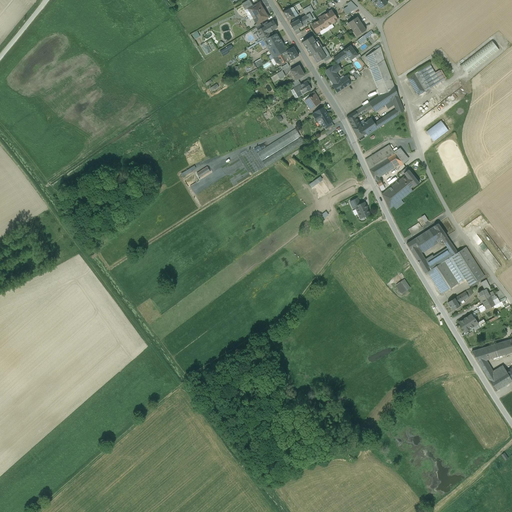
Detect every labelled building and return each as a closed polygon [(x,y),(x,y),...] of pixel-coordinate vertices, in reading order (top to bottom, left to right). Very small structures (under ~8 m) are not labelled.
[(249,0),(248,0),(241,4),(245,10),(253,6),(249,0)] [(372,0),(374,3),(373,4),(376,8),(379,6),(380,9),(387,4),(384,0),(372,0)] [(351,1),(346,4),(348,6),(343,9),(347,14),(357,8),(351,1)] [(259,3),(257,4),(256,4),(255,4),(255,5),(250,8),(254,15),(253,16),(257,24),(259,23),(268,17),(259,3)] [(294,6),(283,12),(288,21),(295,17),(299,14),(297,11),(294,6)] [(310,6),(302,10),(306,16),(309,14),(313,11),(310,6)] [(322,18),(311,25),(317,33),(337,20),(331,11),(322,16),(322,18)] [(306,16),(290,24),(294,31),(298,28),(313,20),(309,14),(306,16)] [(366,30),(357,17),(348,23),(357,36),(366,30)] [(261,25),(256,28),(259,34),(259,36),(260,38),(262,38),(263,41),(270,37),(269,34),(272,32),(272,31),(277,28),(273,21),(268,24),(267,22),(261,25)] [(371,31),(363,36),(365,39),(373,34),(371,31)] [(270,37),(263,41),(268,49),(281,41),(276,33),(274,35),(270,37)] [(312,37),(302,42),(305,47),(305,48),(306,50),(307,50),(310,55),(312,54),(321,49),(317,42),(318,41),(315,43),(312,37)] [(491,40),(460,65),(468,75),(499,50),(491,40)] [(282,44),(269,51),(273,59),(286,51),(282,44)] [(231,45),(220,52),(221,54),(232,48),(231,45)] [(253,46),(248,50),(251,55),(256,52),(253,46)] [(350,46),(343,51),(347,57),(350,61),(358,55),(350,46)] [(273,59),(276,63),(277,64),(278,65),(285,61),(286,63),(298,56),(293,47),(286,51),(273,59)] [(321,49),(312,54),(317,63),(323,59),(326,58),(325,57),(329,55),(324,47),(321,49)] [(370,69),(384,60),(379,48),(365,57),(370,69)] [(343,51),(333,58),(338,64),(347,57),(343,51)] [(388,90),(394,86),(384,60),(370,69),(380,95),(388,90)] [(331,67),(324,71),(331,80),(334,84),(332,86),(337,93),(351,83),(346,78),(341,82),(335,74),(338,72),(337,70),(341,68),(338,64),(332,68),(331,67)] [(440,82),(430,65),(425,68),(435,85),(440,82)] [(299,66),(290,71),(296,81),(298,80),(304,76),(299,66)] [(435,85),(425,68),(414,74),(425,91),(426,93),(427,92),(427,90),(435,85)] [(282,71),(277,74),(279,79),(285,76),(282,71)] [(425,91),(414,74),(407,78),(418,96),(425,91)] [(295,88),(294,89),(291,90),(296,98),(311,90),(306,82),(301,85),(295,88)] [(403,111),(394,86),(388,90),(394,105),(395,110),(398,115),(403,112),(404,112),(404,111),(403,111)] [(380,95),(355,111),(357,115),(361,115),(372,108),(375,112),(385,105),(387,109),(394,105),(388,90),(380,95)] [(310,98),(305,101),(310,109),(320,103),(314,95),(310,98)] [(323,108),(315,112),(315,113),(313,114),(317,123),(320,121),(323,127),(331,122),(323,108)] [(395,110),(375,124),(378,128),(398,115),(395,110)] [(353,112),(347,117),(352,128),(360,124),(353,112)] [(371,118),(360,125),(365,133),(365,134),(367,136),(378,128),(375,124),(371,118)] [(426,132),(433,141),(448,130),(441,121),(426,132)] [(331,122),(323,127),(325,131),(333,126),(331,122)] [(360,124),(352,128),(358,139),(365,134),(365,133),(360,125),(360,124)] [(294,129),(256,154),(261,161),(299,137),(294,129)] [(300,138),(262,162),(265,168),(303,144),(300,138)] [(389,145),(365,160),(369,168),(386,157),(392,154),(394,152),(389,145)] [(407,157),(400,148),(394,152),(401,161),(406,158),(407,157)] [(260,171),(265,168),(253,149),(248,152),(260,171)] [(253,176),(260,171),(247,151),(240,155),(253,176)] [(401,161),(394,152),(392,154),(399,165),(400,166),(403,164),(401,161)] [(399,165),(392,154),(386,157),(394,168),(399,165)] [(369,168),(376,183),(380,181),(379,178),(394,168),(386,157),(369,168)] [(206,167),(196,173),(199,178),(209,172),(206,167)] [(419,183),(408,170),(404,174),(405,175),(414,186),(414,187),(419,183)] [(405,175),(381,194),(389,210),(393,206),(401,200),(412,191),(411,189),(414,186),(405,175)] [(321,176),(309,184),(312,188),(323,180),(321,176)] [(357,198),(350,202),(353,208),(355,207),(360,204),(357,198)] [(401,200),(393,206),(396,209),(403,203),(401,200)] [(360,204),(355,207),(359,217),(364,215),(364,217),(369,214),(364,203),(360,204)] [(413,234),(414,230),(418,231),(419,228),(420,228),(421,225),(415,223),(414,227),(411,226),(409,233),(413,234)] [(446,236),(438,224),(433,227),(442,239),(446,236)] [(433,227),(412,240),(421,253),(442,239),(433,227)] [(421,253),(412,240),(406,244),(417,260),(423,257),(421,253)] [(452,244),(440,253),(445,261),(451,256),(457,252),(452,244)] [(465,247),(458,253),(457,252),(451,256),(465,278),(469,285),(484,276),(465,247)] [(445,261),(440,253),(433,257),(432,255),(425,260),(431,269),(428,271),(443,293),(459,282),(451,269),(445,261)] [(451,256),(445,261),(451,269),(459,282),(465,278),(451,256)] [(425,260),(419,264),(425,273),(428,271),(431,269),(425,260)] [(484,276),(469,285),(471,287),(485,279),(484,276)] [(404,280),(396,285),(401,293),(410,288),(404,280)] [(484,289),(478,293),(480,296),(479,297),(481,301),(482,300),(494,294),(492,291),(488,293),(486,289),(489,287),(486,280),(480,283),(484,289)] [(494,294),(482,300),(487,309),(502,301),(505,299),(506,299),(500,291),(494,294)] [(462,293),(455,298),(458,303),(465,298),(462,293)] [(455,298),(447,302),(452,310),(459,305),(458,303),(455,298)] [(501,310),(505,307),(502,301),(487,309),(486,310),(487,313),(499,306),(501,310)] [(458,322),(464,333),(471,328),(478,324),(477,323),(474,318),(473,319),(471,314),(458,322)] [(478,324),(471,328),(473,331),(486,324),(483,319),(477,323),(478,324)] [(511,350),(509,340),(472,351),(471,352),(478,363),(485,361),(511,352),(511,350)] [(485,361),(478,363),(482,369),(488,365),(485,361)] [(490,369),(485,372),(484,372),(488,380),(494,376),(490,369)] [(494,376),(488,380),(495,391),(511,381),(511,379),(510,379),(506,372),(507,372),(505,370),(494,376)]
